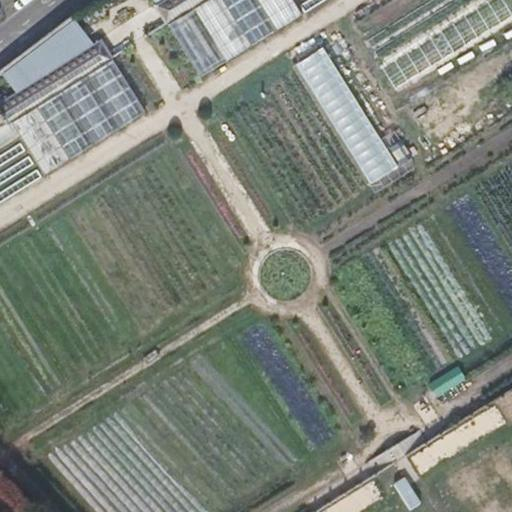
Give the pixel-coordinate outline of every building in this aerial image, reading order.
[(160,0),(154,4),(167,26),(170,24),(202,75),(303,12),(295,0),(160,0)] [(308,0),(302,4),(306,11),(323,0),(308,0)] [(397,92),(511,19),(511,9),(506,0),(487,0),(381,66),(397,92)] [(0,146),(19,135),(44,174),(144,113),(111,61),(116,58),(102,36),(0,98),(0,146)] [(300,60),(340,154),(376,138),(335,45),(300,60)] [(400,166),(381,134),(349,153),(368,185),(400,166)] [(20,143),(0,155),(0,165),(25,150),(20,143)] [(28,156),(0,173),(0,183),(32,163),(28,156)] [(36,169),(0,192),(0,202),(41,177),(36,169)] [(487,405),(312,511),(366,511),(502,428),(487,405)]
